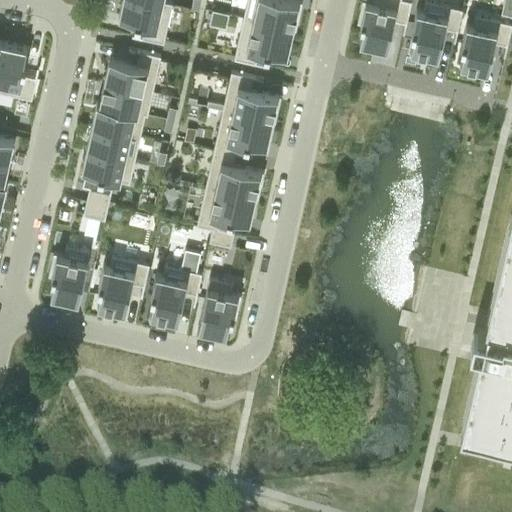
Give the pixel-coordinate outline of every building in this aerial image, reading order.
[(155,0),(121,0),(118,16),(135,20),(134,23),(144,25),(141,36),(140,36),(140,37),(140,38),(163,43),(172,3),(162,1),(155,0)] [(192,0),(191,8),(199,10),(200,0),(192,0)] [(246,0),(243,17),(293,28),(292,29),(295,30),(302,2),(293,0),(246,0)] [(364,0),(361,0),(356,22),(362,24),(359,41),(386,47),(393,19),(404,22),(404,23),(405,23),(405,24),(411,0),(408,0),(372,0),(372,2),(364,0)] [(414,32),(408,55),(436,62),(444,28),(455,30),(455,32),(456,32),(462,9),(424,1),(422,10),(416,8),(411,31),(414,32)] [(463,46),(459,67),(487,73),(494,42),(505,44),(505,46),(506,46),(509,35),(511,23),(475,15),(473,24),(465,23),(460,45),(463,46)] [(243,17),(233,59),(256,64),(256,63),(257,62),(255,62),(258,51),(268,53),(269,50),(287,54),(292,29),(293,28),(243,17)] [(3,41),(0,54),(0,91),(31,99),(36,75),(35,75),(34,76),(23,74),(25,64),(22,63),(26,46),(3,41)] [(108,57),(103,80),(152,91),(160,55),(137,50),(137,52),(138,52),(135,63),(108,57)] [(230,71),(222,109),(272,121),(274,122),(280,96),(249,89),(252,77),(253,78),(253,76),(230,71)] [(98,101),(98,103),(145,113),(144,114),(147,115),(152,91),(103,80),(98,101)] [(96,101),(91,124),(140,135),(144,114),(145,113),(98,103),(98,101),(96,101)] [(169,106),(166,118),(174,120),(176,108),(169,106)] [(222,109),(213,148),(236,153),(236,152),(235,152),(238,141),(248,143),(249,140),(266,144),(272,121),(222,109)] [(166,118),(163,130),(171,131),(174,120),(166,118)] [(91,124),(86,147),(135,158),(140,135),(91,124)] [(0,158),(9,160),(14,139),(0,135),(0,158)] [(86,147),(81,169),(86,170),(82,186),(88,187),(89,186),(110,191),(113,179),(129,183),(135,158),(86,147)] [(213,148),(205,185),(255,196),(255,197),(258,198),(263,171),(233,165),(232,164),(235,153),(236,154),(236,153),(213,148)] [(158,151),(156,163),(164,164),(166,153),(158,151)] [(0,181),(3,183),(4,182),(9,160),(0,158),(0,181)] [(205,185),(196,225),(211,228),(211,227),(218,228),(218,227),(221,217),(231,219),(232,216),(249,220),(255,197),(255,196),(205,185)] [(89,186),(86,200),(108,205),(111,191),(89,186)] [(86,200),(83,214),(104,219),(108,205),(86,200)] [(511,203),(509,216),(487,310),(485,320),(483,328),(477,327),(477,329),(473,328),(469,343),(473,344),(473,346),(479,347),(477,356),(461,422),(459,431),(487,437),(511,443),(511,203)] [(211,228),(209,241),(230,246),(234,231),(218,228),(218,229),(212,227),(211,228)] [(53,252),(48,275),(54,276),(50,294),(78,300),(89,250),(65,245),(63,254),(53,252)] [(153,296),(148,319),(176,325),(183,291),(195,294),(194,295),(196,295),(196,296),(201,273),(196,271),(200,252),(184,248),(180,268),(164,264),(162,273),(155,272),(150,295),(153,296)] [(101,287),(96,307),(124,314),(131,283),(142,285),(142,286),(143,287),(149,264),(111,255),(109,265),(103,263),(97,286),(101,287)] [(209,277),(197,327),(225,333),(229,316),(235,317),(241,294),(230,292),(232,283),(209,277)]
